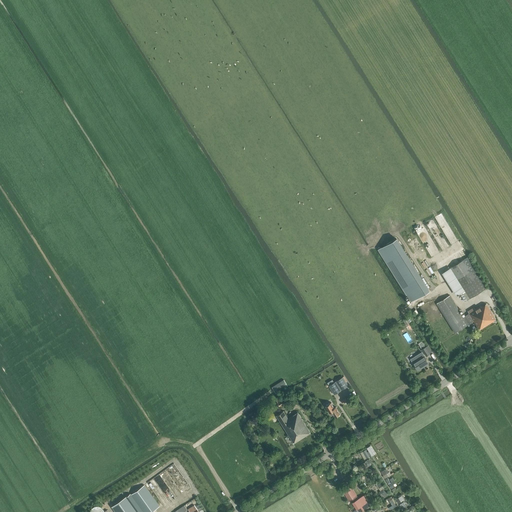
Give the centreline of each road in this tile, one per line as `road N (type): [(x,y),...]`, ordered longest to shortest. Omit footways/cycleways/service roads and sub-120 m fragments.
road 1 (tertiary): [(238,511),(511,341)]
road 2 (track): [(458,511),(454,392),(447,382)]
